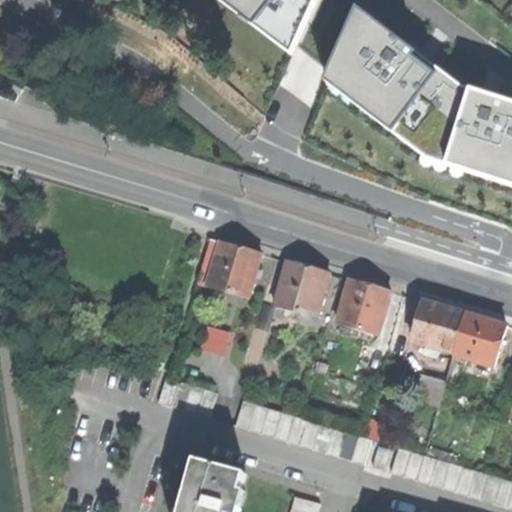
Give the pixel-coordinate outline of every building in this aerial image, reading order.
[(294,59),(319,0),(201,0),(288,71),(294,59)] [(511,99),(465,85),(407,41),(363,8),(328,88),(326,94),(426,176),(511,200),(511,99)] [(207,286),(220,243),(211,240),(199,284),(207,286)] [(250,299),(262,255),(238,248),(220,243),(207,286),(250,299)] [(276,306),(317,318),(330,274),(307,267),(288,262),(276,306)] [(337,324),(379,336),(392,292),(368,286),(350,280),(337,324)] [(436,350),(434,356),(439,358),(441,352),(455,356),(466,314),(445,308),(425,303),(413,344),(428,348),(436,350)] [(466,314),(455,356),(496,368),(508,327),(487,321),(466,314)] [(200,350),(225,356),(231,334),(207,327),(200,350)] [(434,356),(436,350),(428,348),(426,354),(434,356)] [(423,376),(415,402),(440,409),(447,383),(423,376)] [(159,403),(365,466),(373,440),(166,378),(159,403)] [(392,474),(511,509),(511,482),(399,448),(392,474)] [(187,511),(242,511),(243,510),(238,509),(243,491),(247,475),(197,461),(183,511),(187,511)] [(243,510),(247,493),(243,491),(238,509),(243,510)] [(297,498),(292,511),(320,511),(322,505),(297,498)]
